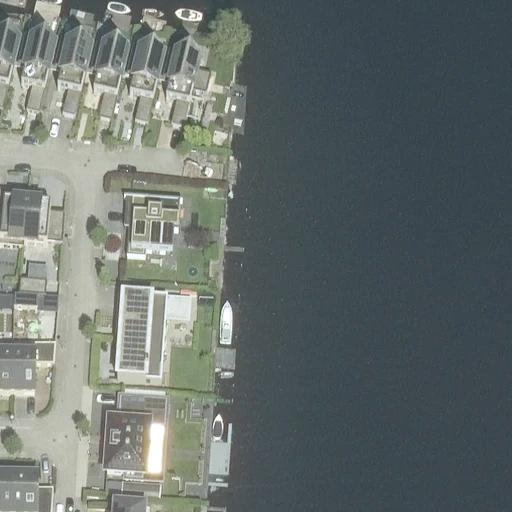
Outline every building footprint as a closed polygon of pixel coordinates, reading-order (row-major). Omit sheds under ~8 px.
[(0,112),(2,113),(18,46),(7,44),(8,40),(0,38),(0,112)] [(25,114),(38,117),(54,49),(43,47),(44,43),(24,39),(17,68),(25,70),(20,88),(31,90),(25,114)] [(61,117),(74,120),(90,53),(80,50),(80,47),(60,42),(53,71),(61,73),(56,91),(67,94),(61,117)] [(98,121),(110,124),(126,56),(116,54),(117,50),(96,46),(89,75),(97,77),(93,95),(103,97),(98,121)] [(134,124),(147,127),(162,60),(152,57),(153,54),(132,49),(125,78),(133,80),(129,98),(139,101),(134,124)] [(196,73),(199,63),(188,61),(189,57),(168,52),(161,82),(169,84),(165,102),(175,104),(170,128),(183,131),(191,94),(205,97),(210,77),(196,73)] [(0,248),(23,251),(23,246),(22,246),(26,206),(4,203),(5,194),(0,193),(0,248)] [(181,203),(123,199),(123,200),(130,201),(129,218),(132,218),(131,229),(128,229),(126,259),(144,260),(145,254),(172,256),(173,234),(176,234),(175,247),(199,248),(202,209),(179,208),(179,204),(181,204),(181,203)] [(50,208),(26,206),(22,246),(23,246),(46,248),(46,246),(61,247),(64,216),(49,215),(50,208)] [(17,297),(37,299),(45,299),(46,284),(19,282),(17,297)] [(37,299),(17,297),(13,297),(13,310),(37,311),(37,299)] [(146,359),(162,360),(165,323),(189,325),(190,302),(122,297),(116,383),(145,385),(146,359)] [(0,396),(11,397),(12,347),(0,346),(0,396)] [(11,397),(34,397),(34,368),(53,368),(55,347),(12,347),(11,397)] [(119,400),(117,426),(109,425),(108,444),(106,444),(105,456),(107,456),(106,475),(125,477),(124,482),(142,483),(142,477),(161,478),(166,403),(119,400)] [(0,511),(12,511),(12,479),(7,478),(7,474),(0,473),(0,511)] [(16,479),(12,479),(12,511),(50,511),(52,492),(36,492),(37,479),(31,479),(31,474),(16,474),(16,479)] [(107,485),(106,498),(121,499),(122,486),(107,485)] [(122,486),(121,499),(159,502),(160,489),(122,486)] [(124,501),(123,511),(140,511),(142,511),(143,502),(124,501)]
